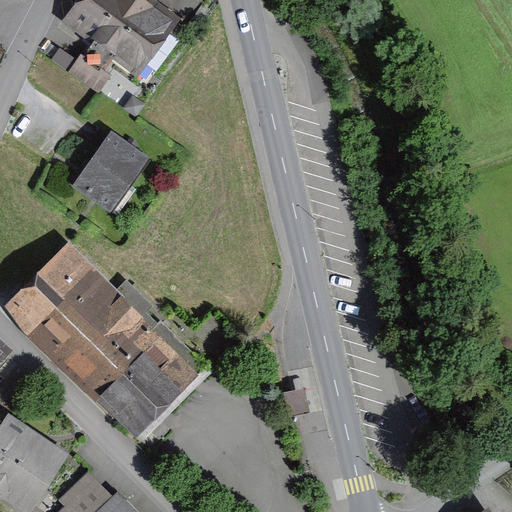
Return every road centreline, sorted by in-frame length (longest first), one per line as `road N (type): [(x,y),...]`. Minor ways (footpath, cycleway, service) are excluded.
road 1 (secondary): [(365,511),(244,0)]
road 2 (residential): [(183,511),(0,330)]
